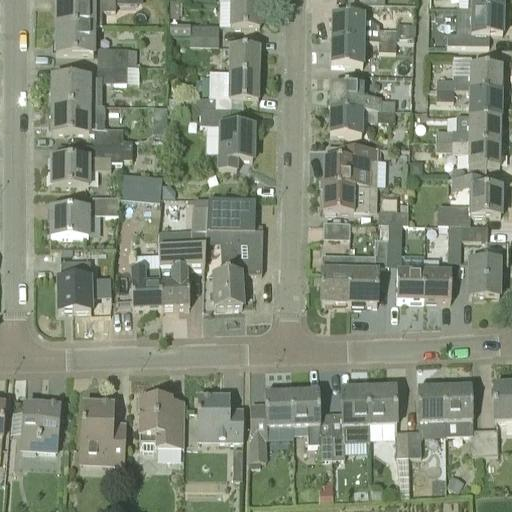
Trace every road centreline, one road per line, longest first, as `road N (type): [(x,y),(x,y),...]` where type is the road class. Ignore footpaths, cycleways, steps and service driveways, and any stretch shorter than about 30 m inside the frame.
road 1 (residential): [(15,361),(14,0)]
road 2 (residential): [(288,355),(295,0)]
road 3 (residential): [(15,361),(288,355)]
road 4 (residential): [(288,355),(511,343)]
